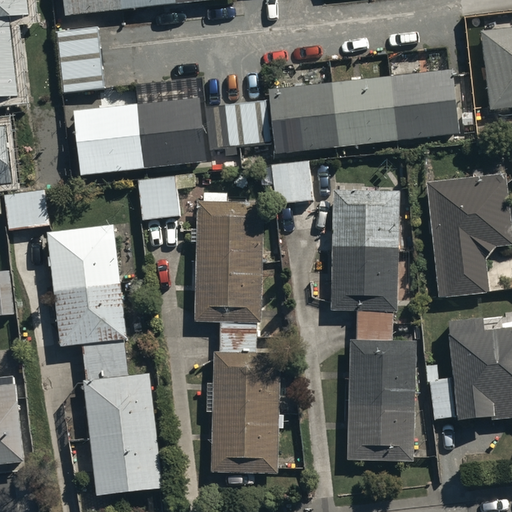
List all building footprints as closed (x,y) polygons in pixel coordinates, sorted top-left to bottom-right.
[(0,0),(0,21),(7,21),(33,19),(31,0),(0,0)] [(65,0),(67,13),(124,7),(122,0),(65,0)] [(0,21),(0,94),(13,94),(7,21),(0,21)] [(100,25),(58,30),(65,92),(107,88),(100,25)] [(511,26),(483,30),(492,108),(511,105),(511,26)] [(454,67),(393,73),(400,138),(462,131),(454,67)] [(393,73),(334,80),(341,144),(400,138),(393,73)] [(334,80),(271,87),(278,152),(341,144),(334,80)] [(139,102),(146,166),(208,160),(202,96),(139,102)] [(267,98),(207,105),(212,148),(272,141),(267,98)] [(76,109),(83,173),(146,166),(139,102),(76,109)] [(0,185),(15,184),(10,132),(0,133),(0,185)] [(277,203),(315,198),(310,159),(272,164),(277,203)] [(511,219),(507,172),(429,180),(442,295),(491,289),(487,257),(497,244),(511,242),(511,219)] [(139,179),(144,219),(182,214),(177,174),(139,179)] [(46,188),(6,194),(11,228),(51,223),(46,188)] [(335,188),(334,249),(400,250),(402,189),(335,188)] [(198,209),(196,323),(263,324),(265,210),(198,209)] [(112,231),(53,237),(65,351),(84,349),(99,502),(163,495),(151,378),(127,381),(112,231)] [(400,250),(334,249),(333,308),(399,310),(400,250)] [(0,269),(0,314),(16,312),(11,269),(0,269)] [(494,417),(511,415),(511,323),(487,326),(486,314),(451,318),(461,415),(494,412),(494,417)] [(352,337),(351,399),(417,401),(418,339),(352,337)] [(280,358),(214,359),(216,474),(283,473),(280,358)] [(0,464),(28,462),(21,380),(0,381),(0,464)] [(417,401),(351,399),(349,458),(415,459),(417,401)]
